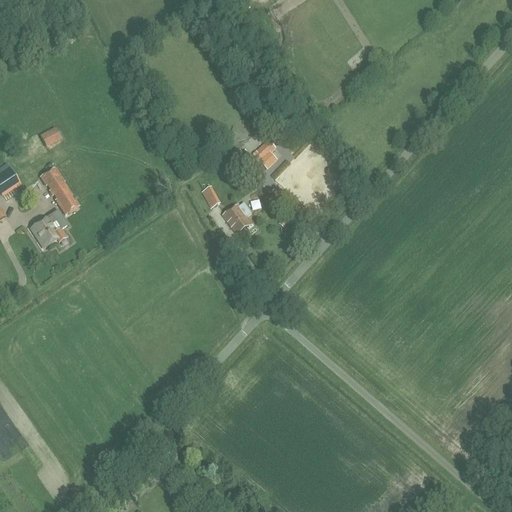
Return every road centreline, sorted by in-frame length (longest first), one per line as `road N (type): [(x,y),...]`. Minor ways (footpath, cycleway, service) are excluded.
road 1 (unclassified): [(267,308),(511,37)]
road 2 (unclassified): [(501,511),(267,308)]
road 3 (unclassified): [(83,511),(267,308)]
